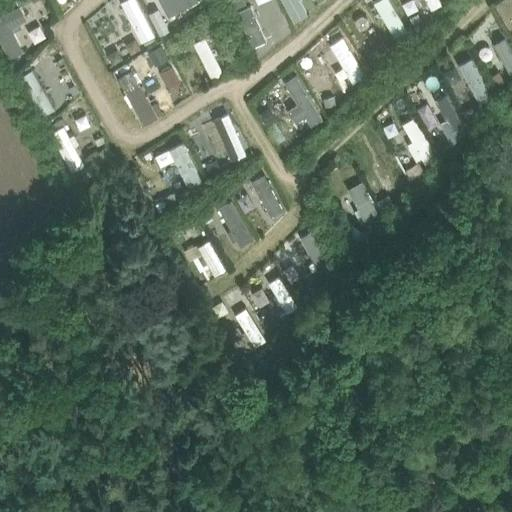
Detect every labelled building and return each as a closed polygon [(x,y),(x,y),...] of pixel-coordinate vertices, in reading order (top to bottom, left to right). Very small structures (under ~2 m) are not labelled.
[(27,0),(31,7),(0,20),(0,21),(16,59),(30,54),(19,28),(58,11),(53,0),(27,0)] [(153,0),(138,0),(149,21),(148,22),(155,36),(169,29),(153,0)] [(184,0),(190,15),(205,10),(201,0),(184,0)] [(398,43),(414,35),(396,0),(387,0),(379,4),(398,43)] [(430,0),(440,18),(451,13),(445,0),(430,0)] [(115,68),(133,60),(116,18),(97,26),(115,68)] [(212,37),(200,43),(218,81),(230,75),(212,37)] [(349,38),(334,47),(360,85),(374,76),(349,38)] [(389,45),(375,56),(381,64),(395,53),(389,45)] [(511,45),(500,52),(511,73),(511,45)] [(486,107),(499,101),(480,58),(466,64),(486,107)] [(139,72),(124,81),(150,126),(166,117),(139,72)] [(301,107),(302,107),(309,132),(327,126),(310,74),(292,79),(301,107)] [(43,106),(57,102),(51,85),(38,90),(43,106)] [(438,103),(458,138),(472,131),(453,95),(438,103)] [(236,114),(219,120),(234,163),(251,156),(236,114)] [(427,166),(443,158),(422,117),(409,124),(418,142),(415,144),(427,166)] [(96,168),(72,125),(57,134),(80,176),(96,168)] [(176,150),(193,190),(208,183),(191,143),(176,150)] [(396,153),(383,159),(400,194),(413,188),(396,153)] [(278,220),(291,213),(270,174),(257,182),(278,220)] [(352,191),(369,222),(385,213),(368,182),(352,191)] [(224,206),(246,248),(260,241),(238,199),(224,206)] [(306,237),(326,279),(342,272),(322,229),(306,237)] [(217,240),(201,247),(216,278),(232,271),(217,240)] [(285,277),(274,283),(295,318),(306,312),(285,277)] [(254,308),(238,316),(254,351),(270,344),(254,308)] [(279,318),(270,329),(281,338),(290,327),(279,318)]
